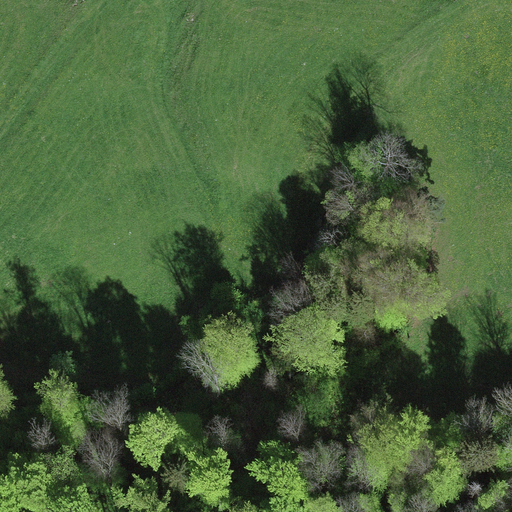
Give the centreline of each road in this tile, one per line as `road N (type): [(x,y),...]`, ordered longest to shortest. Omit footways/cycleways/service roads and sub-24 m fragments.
road 1 (track): [(159,0),(154,78),(161,114),(237,268),(266,279),(289,262),(306,165),(329,126),(390,57),(475,0)]
road 2 (track): [(0,127),(98,0)]
